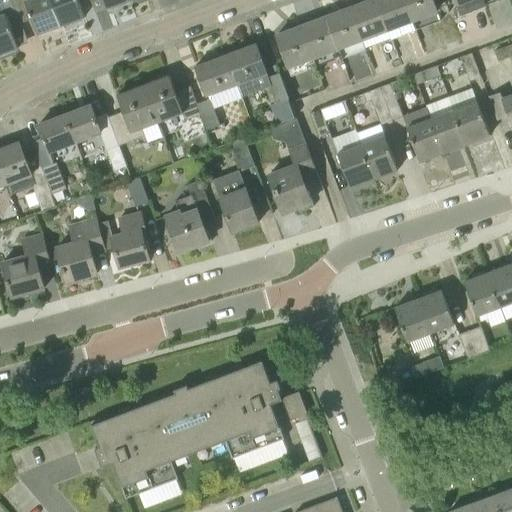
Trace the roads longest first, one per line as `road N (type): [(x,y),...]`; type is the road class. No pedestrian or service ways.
road 1 (residential): [(0,99),(90,51),(232,0)]
road 2 (residential): [(309,292),(345,253),(511,197)]
road 3 (residential): [(387,498),(309,292)]
road 4 (residential): [(128,340),(309,292)]
road 5 (residential): [(113,308),(281,264)]
road 6 (residential): [(0,382),(128,340)]
road 7 (residential): [(511,453),(387,498)]
